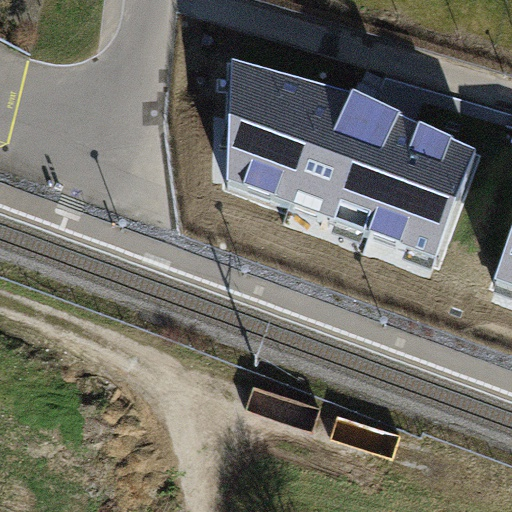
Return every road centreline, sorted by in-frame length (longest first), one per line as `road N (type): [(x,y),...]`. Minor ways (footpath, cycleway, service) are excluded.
road 1 (track): [(0,303),(137,353),(177,411),(193,511)]
road 2 (residential): [(150,0),(132,132)]
